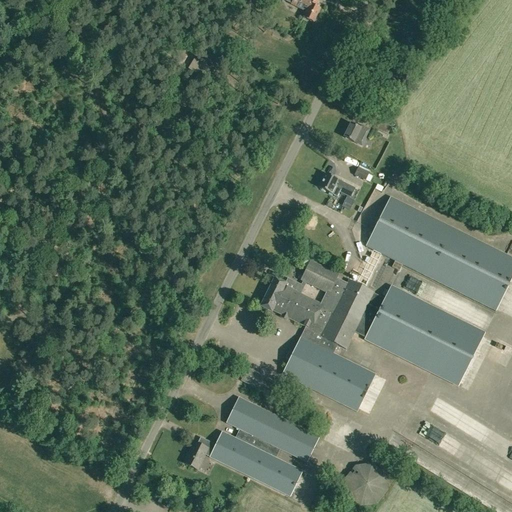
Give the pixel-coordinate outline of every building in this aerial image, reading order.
[(303,17),(313,22),(320,8),(316,6),(318,0),(283,0),(291,4),(306,11),(303,17)] [(384,83),(398,92),(407,76),(403,73),(407,67),(398,62),(394,68),(393,68),(384,83)] [(376,129),(387,134),(392,126),(380,120),(376,129)] [(343,137),(361,146),(367,135),(369,130),(362,126),(361,128),(350,123),(343,137)] [(354,175),(365,180),(369,173),(358,167),(354,175)] [(336,190),(350,198),(355,188),(326,174),(319,187),(334,195),(336,190)] [(402,265),(496,311),(511,278),(511,257),(390,197),(365,247),(394,261),(392,267),(399,270),(402,265)] [(347,198),(342,207),(349,210),(354,201),(347,198)] [(288,352),(285,359),(289,361),(282,374),(356,412),(375,375),(333,353),(337,346),(345,350),(353,335),(354,332),(365,338),(364,340),(458,386),(485,333),(391,286),(384,299),(374,293),(349,280),(347,284),(336,278),(338,274),(311,261),(301,280),(303,281),(301,285),(297,283),(293,290),(284,285),(285,283),(274,278),(267,292),(260,306),(271,312),(272,310),(281,315),(280,317),(286,320),(287,318),(306,327),(293,353),(288,352)] [(379,376),(367,401),(376,405),(388,380),(379,376)] [(209,457),(290,497),(303,471),(276,458),(280,450),(307,463),(320,437),(238,397),(225,423),(239,430),(235,438),(221,431),(215,445),(209,442),(206,448),(194,441),(183,463),(197,470),(205,455),(209,457)] [(470,436),(487,442),(492,429),(476,422),(470,436)] [(436,439),(436,426),(426,426),(426,439),(436,439)] [(342,449),(349,433),(343,430),(341,436),(336,434),(331,444),(342,449)] [(439,444),(458,457),(466,446),(446,433),(439,444)] [(477,460),(475,468),(486,476),(488,476),(501,486),(507,488),(511,472),(507,469),(502,467),(492,461),(488,459),(481,455),(473,452),(472,457),(477,460)] [(346,496),(359,506),(376,504),(387,491),(385,474),(371,463),(355,465),(344,479),(346,496)] [(306,494),(312,483),(304,479),(299,491),(306,494)] [(473,479),(467,488),(480,495),(485,487),(473,479)]
